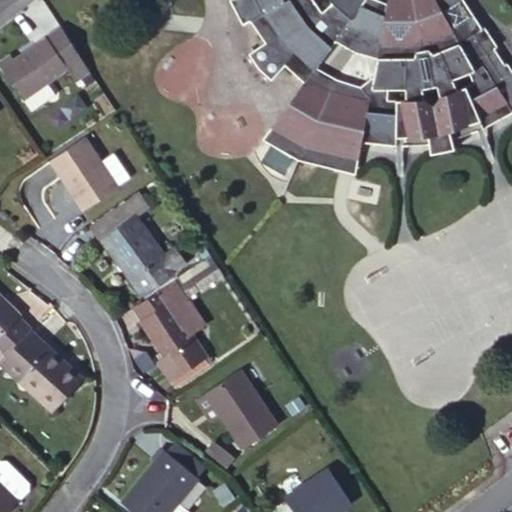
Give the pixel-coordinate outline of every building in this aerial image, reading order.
[(317,83),(337,56),(353,65),(377,74),(372,104),(363,156),(379,161),(395,161),(396,154),(403,154),(404,161),(432,156),(433,167),(457,162),(456,156),(489,141),(511,127),(511,82),(496,61),(499,58),(489,42),(485,43),(456,0),(449,0),(437,9),(429,0),(425,0),(417,7),(412,0),(411,0),(390,0),(387,14),(371,10),(371,0),(227,0),(234,11),(230,16),(245,41),(250,37),(266,54),(251,69),(259,83),(272,95),(287,80),(305,98),(317,83)] [(93,78),(63,32),(3,72),(25,105),(70,75),(78,88),(93,78)] [(359,188),(363,156),(372,104),(342,96),(317,83),(305,98),(265,153),(299,174),(329,185),(359,188)] [(92,144),(56,167),(90,217),(124,193),(92,144)] [(126,211),(93,233),(103,248),(136,228),(126,211)] [(136,228),(103,248),(139,304),(185,274),(175,258),(161,267),(136,228)] [(209,271),(137,317),(169,366),(162,371),(174,390),(209,368),(177,323),(223,293),(209,271)] [(0,371),(33,337),(6,310),(10,306),(0,295),(0,371)] [(33,337),(0,371),(0,374),(49,424),(83,387),(33,337)] [(240,387),(205,411),(217,431),(239,463),(274,440),(240,387)] [(217,431),(205,411),(195,416),(210,436),(217,431)] [(199,477),(168,455),(162,465),(192,487),(199,477)] [(210,469),(231,484),(238,474),(216,457),(210,469)] [(157,461),(120,511),(178,511),(195,489),(192,487),(162,465),(157,461)] [(0,511),(16,511),(32,497),(9,473),(0,474),(0,511)] [(317,511),(339,495),(332,485),(295,511),(317,511)] [(351,511),(339,495),(317,511),(351,511)] [(234,511),(238,510),(232,498),(221,504),(225,511),(234,511)]
